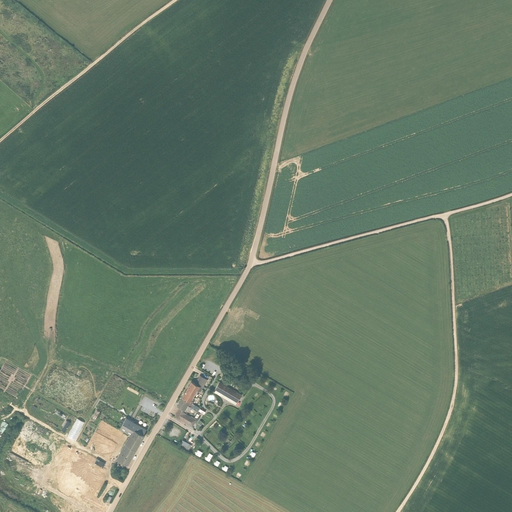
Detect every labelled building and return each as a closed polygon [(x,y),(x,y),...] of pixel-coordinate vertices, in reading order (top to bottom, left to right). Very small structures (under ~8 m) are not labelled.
[(200,392),(207,380),(200,375),(195,383),(192,381),(182,398),(177,406),(180,408),(175,416),(180,419),(182,421),(183,420),(186,422),(186,423),(187,423),(191,425),(191,424),(192,422),(193,423),(193,422),(192,422),(194,420),(190,418),(191,417),(190,416),(189,417),(185,415),(188,411),(194,402),(192,401),(198,391),(200,392)] [(219,392),(224,384),(219,381),(215,389),(219,392)] [(224,395),(228,387),(224,384),(219,392),(224,395)] [(228,397),(233,389),(228,387),(224,395),(228,397)] [(232,400),(237,392),(233,389),(228,397),(232,400)] [(237,402),(242,395),(237,392),(232,400),(237,402)] [(66,416),(63,414),(60,412),(56,410),(55,413),(58,415),(61,416),(65,419),(66,416)] [(131,458),(135,452),(139,444),(144,435),(143,434),(145,430),(146,429),(134,422),(126,418),(120,429),(130,435),(125,443),(120,452),(117,458),(128,464),(131,458)] [(65,432),(71,422),(67,420),(61,430),(65,432)] [(182,440),(179,446),(188,451),(191,445),(182,440)] [(94,462),(103,467),(105,463),(97,458),(94,462)]
